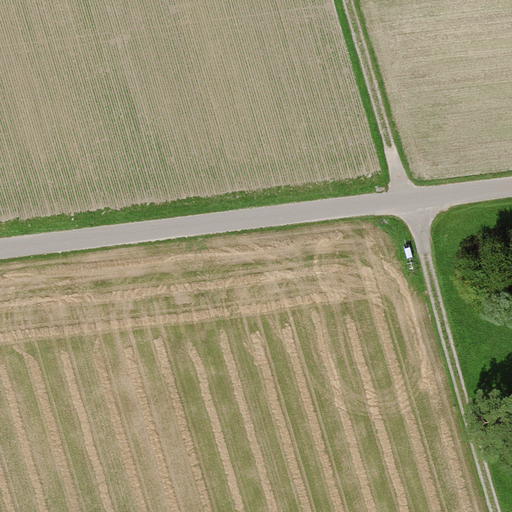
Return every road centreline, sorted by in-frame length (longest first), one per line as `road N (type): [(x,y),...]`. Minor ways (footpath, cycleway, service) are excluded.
road 1 (track): [(496,511),(350,0)]
road 2 (unclassified): [(511,188),(0,249)]
